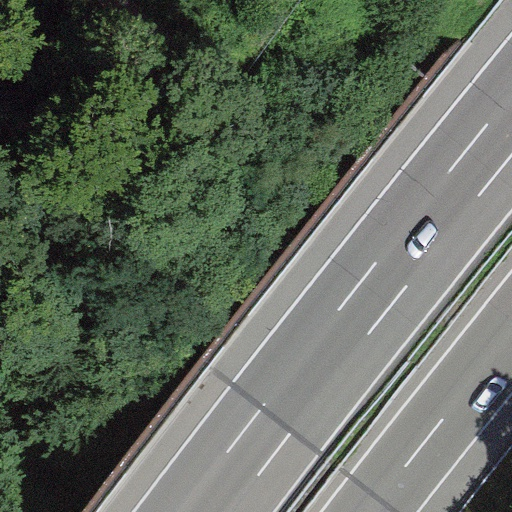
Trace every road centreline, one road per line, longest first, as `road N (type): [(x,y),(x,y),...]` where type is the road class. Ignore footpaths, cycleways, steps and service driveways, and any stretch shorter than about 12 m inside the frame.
road 1 (motorway): [(511,126),(208,511)]
road 2 (motorway): [(372,511),(511,338)]
